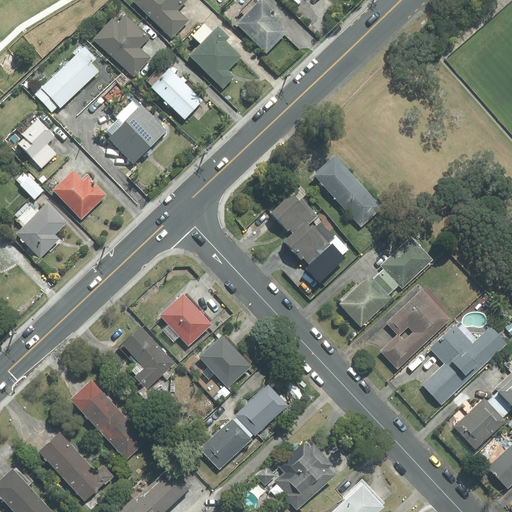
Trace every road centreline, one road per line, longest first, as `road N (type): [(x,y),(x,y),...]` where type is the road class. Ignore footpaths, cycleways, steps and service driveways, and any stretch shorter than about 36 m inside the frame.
road 1 (residential): [(461,511),(178,210)]
road 2 (secondary): [(178,210),(403,0)]
road 3 (secondary): [(0,379),(178,210)]
